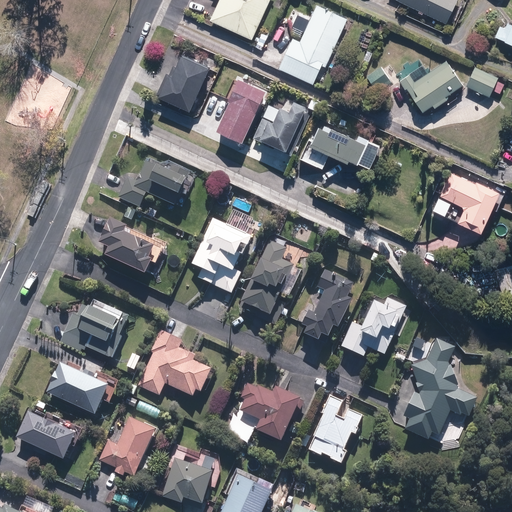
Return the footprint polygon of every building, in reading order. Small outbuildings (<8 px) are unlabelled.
[(274,0),(222,0),(215,18),(259,37),(274,0)] [(398,0),(445,23),(455,0),(398,0)] [(324,84),(353,21),(312,2),(283,65),(324,84)] [(511,24),(508,23),(502,37),(506,39),(505,42),(511,44),(511,24)] [(216,71),(187,57),(168,94),(197,108),(216,71)] [(401,81),(421,111),(462,85),(447,60),(413,82),(409,75),(401,81)] [(381,66),(366,76),(375,89),(390,80),(381,66)] [(497,77),(475,67),(466,87),(488,97),(497,77)] [(267,91),(244,81),(224,128),(247,138),(267,91)] [(273,120),(264,115),(253,137),(291,156),(313,111),(294,101),(290,109),(281,105),(273,120)] [(377,150),(319,125),(312,140),(309,139),(301,158),(320,166),(326,153),(346,162),(347,159),(369,168),(377,150)] [(193,179),(150,162),(140,187),(129,182),(124,196),(142,203),(147,190),(182,205),(193,179)] [(498,194),(451,172),(433,210),(480,232),(498,194)] [(262,236),(219,217),(193,276),(236,295),(262,236)] [(112,220),(102,244),(111,248),(108,254),(153,273),(166,243),(112,220)] [(304,257),(271,243),(245,304),(278,318),(304,257)] [(511,265),(496,270),(502,294),(511,291),(511,265)] [(346,297),(352,283),(326,271),(320,285),(325,288),(313,314),(309,313),(303,325),(307,327),(305,333),(317,339),(320,333),(327,337),(333,324),(336,325),(349,298),(346,297)] [(83,295),(64,340),(112,360),(130,314),(83,295)] [(384,355),(406,307),(387,299),(384,307),(375,302),(363,328),(353,324),(343,346),(363,356),(367,347),(384,355)] [(188,340),(167,331),(143,384),(164,393),(171,377),(199,390),(200,386),(207,389),(217,368),(182,352),(188,340)] [(418,381),(416,384),(420,393),(420,395),(415,393),(405,415),(410,417),(405,428),(427,438),(430,432),(437,436),(449,409),(460,414),(462,409),(469,413),(476,397),(457,389),(448,361),(454,347),(436,339),(427,360),(411,366),(418,381)] [(69,368),(58,390),(101,411),(112,389),(69,368)] [(285,433),(302,399),(282,389),(278,398),(254,387),(245,406),(268,417),(265,424),(285,433)] [(146,404),(129,395),(125,404),(142,412),(146,404)] [(342,401),(330,397),(309,449),(338,461),(350,431),(354,433),(361,415),(349,411),(345,420),(336,417),(342,401)] [(38,411),(27,435),(68,454),(79,430),(38,411)] [(142,472),(162,428),(138,417),(125,448),(114,443),(108,457),(142,472)] [(219,472),(182,458),(170,491),(207,504),(219,472)] [(220,511),(261,511),(271,491),(237,476),(220,511)]
